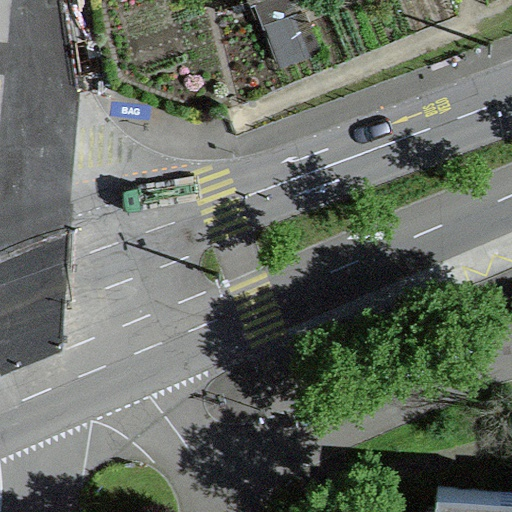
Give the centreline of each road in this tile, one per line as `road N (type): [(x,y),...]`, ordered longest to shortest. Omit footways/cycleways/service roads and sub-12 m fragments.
road 1 (secondary): [(511,105),(29,285)]
road 2 (secondary): [(113,362),(511,197)]
road 3 (residential): [(213,476),(453,368),(511,353)]
road 4 (residential): [(27,0),(29,285)]
road 5 (residential): [(113,362),(213,476)]
